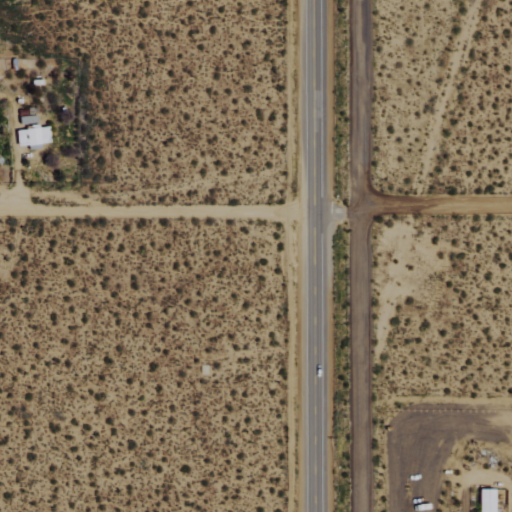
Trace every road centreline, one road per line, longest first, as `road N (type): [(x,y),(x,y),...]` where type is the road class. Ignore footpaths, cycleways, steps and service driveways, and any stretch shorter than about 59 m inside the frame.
road 1 (primary): [(311,511),(307,0)]
road 2 (track): [(365,511),(366,0)]
road 3 (residential): [(0,215),(306,220)]
road 4 (track): [(306,220),(511,209)]
